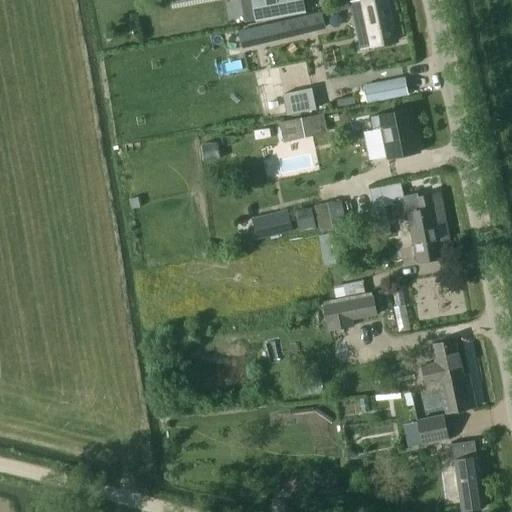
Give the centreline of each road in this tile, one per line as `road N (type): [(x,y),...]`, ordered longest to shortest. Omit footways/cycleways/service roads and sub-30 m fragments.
road 1 (unclassified): [(511,339),(440,0)]
road 2 (unclassified): [(173,511),(0,465)]
